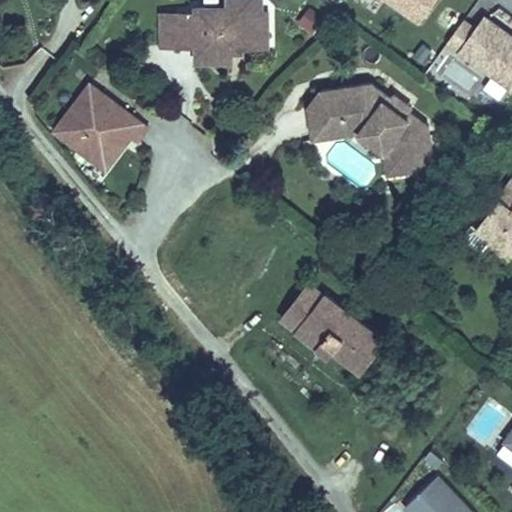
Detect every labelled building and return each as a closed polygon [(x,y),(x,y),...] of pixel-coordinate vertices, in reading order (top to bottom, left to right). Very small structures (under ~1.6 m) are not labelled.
[(269,47),(269,12),(263,12),(262,0),(227,0),(228,6),(228,12),(213,12),(206,6),(195,6),(196,12),(177,13),(177,45),(196,45),(212,45),(212,55),(227,55),(233,49),(233,48),(233,45),(242,45),(242,48),(269,47)] [(443,0),(382,0),(423,29),(443,0)] [(295,23),(313,32),(323,13),(306,3),(295,23)] [(455,30),(461,13),(443,6),(436,23),(455,30)] [(177,45),(177,13),(159,13),(159,46),(177,45)] [(511,38),(489,22),(463,58),(511,91),(511,38)] [(212,55),(212,45),(196,45),(196,63),(233,63),(233,49),(227,55),(212,55)] [(439,78),(471,92),(479,72),(447,58),(439,78)] [(112,171),(147,116),(85,77),(50,132),(112,171)] [(409,109),(408,109),(405,113),(389,102),(393,97),(392,97),(372,82),(322,89),(310,105),(312,123),(327,121),(329,136),(360,131),(386,150),(392,142),(406,152),(423,150),(433,158),(433,156),(424,149),(422,135),(430,134),(429,124),(409,109)] [(412,106),(395,93),(392,97),(393,97),(389,102),(405,113),(408,109),(409,109),(412,106)] [(329,136),(327,121),(312,123),(314,138),(329,136)] [(433,156),(430,134),(422,135),(424,149),(433,156)] [(435,166),(433,158),(423,150),(406,152),(392,142),(386,150),(389,172),(435,166)] [(511,180),(477,228),(492,239),(489,242),(510,258),(511,255),(511,180)] [(297,328),(324,294),(310,283),(283,318),(297,328)] [(387,340),(326,292),(297,328),(296,330),(318,347),(322,342),(333,350),(362,372),(387,340)] [(333,350),(322,342),(318,347),(329,356),(333,350)] [(511,511),(511,482),(476,511),(511,511)]
